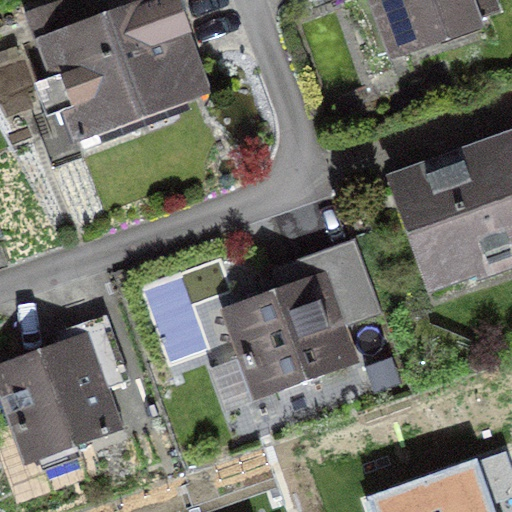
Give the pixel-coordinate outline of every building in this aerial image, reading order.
[(82,146),(213,98),(176,0),(164,0),(44,44),(82,146)] [(374,0),(400,67),(493,32),(480,0),(374,0)] [(511,140),(398,182),(440,298),(511,271),(511,140)] [(231,316),(263,406),(363,371),(331,281),(231,316)] [(2,374),(34,470),(123,441),(91,345),(2,374)] [(493,511),(476,463),(372,500),(376,511),(493,511)]
